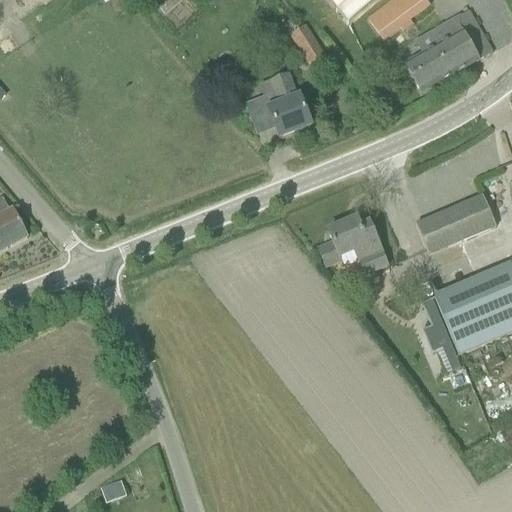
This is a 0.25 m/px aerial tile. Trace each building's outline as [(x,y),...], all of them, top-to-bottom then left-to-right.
[(11,0),(19,15),(50,0),(11,0)] [(325,0),(348,27),(379,0),(325,0)] [(424,0),(395,0),(367,22),(384,43),(399,31),(402,34),(413,26),(410,23),(430,8),(424,0)] [(404,68),(420,97),(478,64),(478,63),(492,55),(468,14),(415,44),(423,57),(404,68)] [(288,37),(308,68),(325,57),(305,26),(288,37)] [(268,112),(279,140),(311,128),(300,99),(296,101),(287,76),(270,83),(280,107),(268,112)] [(495,229),(483,199),(415,227),(428,257),(495,229)] [(0,254),(27,240),(12,212),(10,213),(3,200),(0,201),(0,254)] [(344,265),(341,259),(354,254),(358,265),(356,265),(362,279),(387,269),(369,226),(360,230),(357,222),(327,234),(332,246),(318,252),(326,272),(344,265)] [(511,336),(511,269),(510,266),(433,299),(438,310),(458,359),(511,336)] [(106,505),(127,498),(122,482),(101,489),(106,505)]
